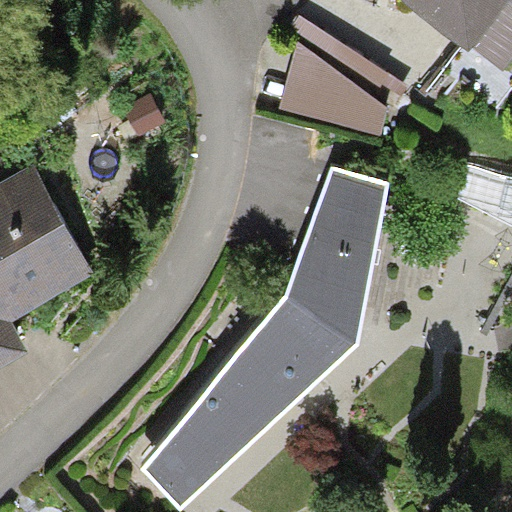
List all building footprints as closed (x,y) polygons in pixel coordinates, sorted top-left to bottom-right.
[(511,0),(417,0),(469,40),(500,0),(506,0),(511,4),(511,0)] [(317,43),(286,92),(366,142),(397,93),(317,43)] [(0,350),(29,333),(14,306),(95,260),(34,154),(0,173),(0,350)] [(286,278),(142,446),(181,490),(358,326),(389,165),(333,156),(286,278)] [(511,168),(459,157),(451,185),(511,214),(511,168)]
